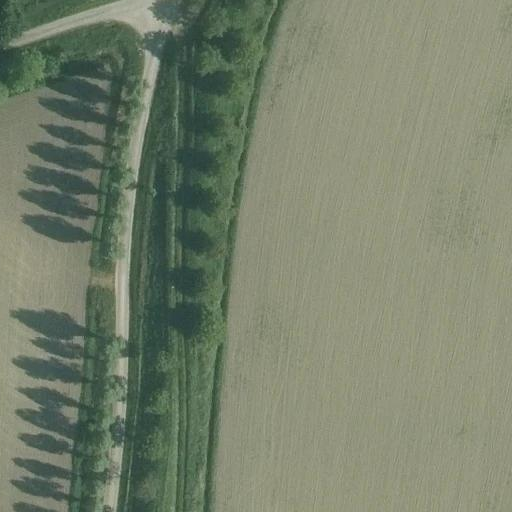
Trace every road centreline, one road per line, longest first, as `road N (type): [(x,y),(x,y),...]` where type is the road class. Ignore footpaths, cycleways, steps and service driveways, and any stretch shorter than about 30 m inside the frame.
road 1 (unclassified): [(109,511),(125,231),(172,0)]
road 2 (track): [(172,0),(181,62),(177,511)]
road 3 (unclassified): [(0,49),(172,0)]
